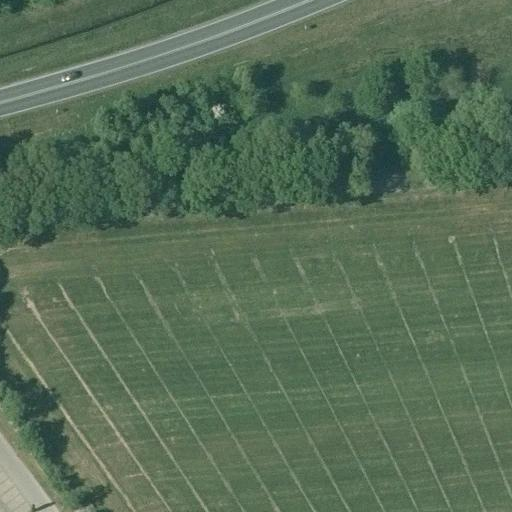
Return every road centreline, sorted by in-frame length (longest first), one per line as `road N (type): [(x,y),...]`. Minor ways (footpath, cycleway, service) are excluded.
road 1 (unclassified): [(0,217),(511,171)]
road 2 (trunk): [(0,102),(310,0)]
